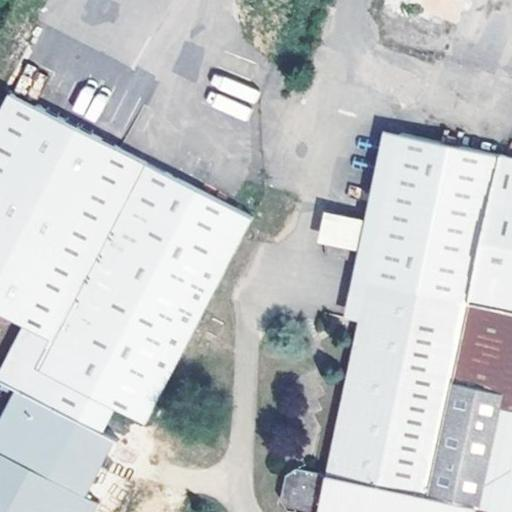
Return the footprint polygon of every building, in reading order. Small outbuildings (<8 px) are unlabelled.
[(405,0),(463,22),(470,0),(405,0)] [(149,421),(253,214),(15,94),(0,122),(0,307),(28,322),(0,375),(0,380),(18,389),(102,433),(116,405),(149,421)] [(362,313),(406,128),(389,125),(346,309),(362,313)] [(511,511),(511,151),(406,128),(362,313),(326,470),(296,465),(285,471),(280,497),(335,511),(511,511)] [(102,433),(18,389),(0,423),(0,511),(95,511),(101,502),(87,495),(116,440),(102,433)]
